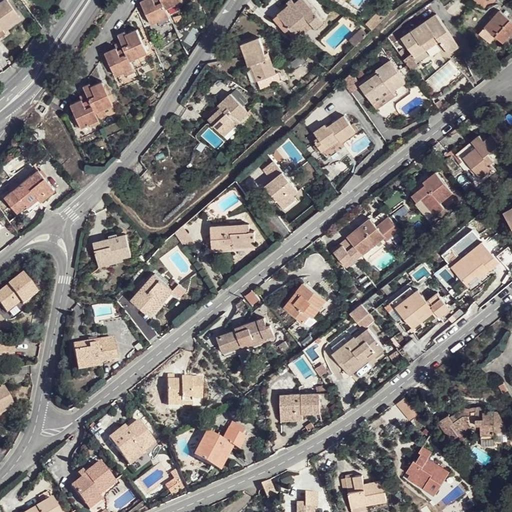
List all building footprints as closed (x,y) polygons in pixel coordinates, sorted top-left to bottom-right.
[(153,0),(143,5),(152,27),(169,19),(167,13),(185,5),(182,0),(153,0)] [(288,9),(282,14),(299,35),(314,23),(319,28),(321,31),(330,24),(311,0),(303,0),(299,4),(300,5),(297,8),(294,4),(288,9)] [(0,29),(5,25),(20,15),(13,5),(8,8),(5,3),(0,6),(0,29)] [(511,21),(499,11),(485,29),(503,44),(510,35),(511,33),(511,21)] [(299,35),(282,14),(277,17),(298,44),(319,28),(314,23),(299,35)] [(440,44),(447,51),(448,31),(436,17),(403,42),(418,61),(427,54),(423,49),(435,39),(440,44)] [(448,31),(447,51),(451,54),(456,50),(461,46),(448,31)] [(124,74),(134,69),(132,65),(149,57),(138,33),(128,38),(126,34),(119,38),(122,45),(116,48),(118,51),(107,56),(118,78),(124,74)] [(271,56),(269,52),(263,36),(244,44),(252,64),(254,63),(261,80),(269,77),(272,85),(286,79),(284,75),(282,71),(281,72),(274,56),(271,56)] [(423,49),(427,54),(440,44),(435,39),(423,49)] [(380,72),(362,85),(372,100),(391,87),(395,91),(402,87),(409,82),(392,59),(378,69),(380,72)] [(137,75),(134,69),(124,74),(127,79),(137,75)] [(360,82),(362,85),(380,72),(378,69),(360,82)] [(88,127),(98,122),(94,115),(112,106),(101,84),(90,89),(88,86),(82,89),(85,96),(78,99),(80,102),(69,108),(79,131),(88,127)] [(212,119),(224,132),(237,121),(239,124),(252,113),(235,94),(222,104),(224,107),(218,113),(212,119)] [(327,122),(315,130),(320,136),(315,140),(323,150),(340,138),(342,141),(350,136),(357,130),(345,114),(329,125),(327,122)] [(237,121),(224,132),(227,135),(239,124),(237,121)] [(99,126),(98,122),(88,127),(89,130),(99,126)] [(479,139),(476,142),(480,148),(468,158),(479,173),(482,171),(487,178),(498,168),(495,165),(498,162),(493,154),(506,143),(511,139),(501,126),(493,132),(495,135),(487,141),(483,136),(479,139)] [(480,148),(476,142),(460,155),(464,161),(468,158),(480,148)] [(283,204),(295,195),(297,193),(300,191),(284,171),(267,185),(283,204)] [(20,211),(25,208),(35,200),(37,202),(52,190),(38,172),(4,200),(16,215),(20,211)] [(438,217),(439,216),(440,215),(441,174),(440,172),(427,183),(428,186),(421,192),(414,197),(420,203),(424,199),(438,217)] [(440,215),(439,216),(450,209),(445,203),(457,194),(441,174),(440,215)] [(54,192),(52,190),(37,202),(39,205),(54,192)] [(297,198),(295,195),(283,204),(285,207),(297,198)] [(35,200),(25,208),(27,210),(37,202),(35,200)] [(362,228),(351,237),(352,238),(354,241),(351,243),(349,240),(336,251),(350,267),(365,255),(366,255),(388,237),(374,219),(362,228)] [(238,249),(261,244),(258,233),(253,234),(251,226),(214,235),(219,259),(230,257),(240,255),(239,252),(238,249)] [(97,252),(99,261),(115,257),(116,259),(123,258),(131,256),(126,236),(95,243),(97,252)] [(455,267),(465,281),(487,264),(490,268),(495,265),(500,261),(484,240),(461,258),(463,261),(455,267)] [(261,247),(261,244),(238,249),(239,252),(261,247)] [(115,257),(99,261),(100,267),(124,261),(123,258),(116,259),(115,257)] [(423,258),(403,274),(406,277),(425,261),(423,258)] [(463,261),(461,258),(453,264),(455,267),(463,261)] [(490,268),(487,264),(465,281),(468,285),(490,268)] [(38,293),(24,275),(0,293),(0,304),(7,314),(14,308),(21,303),(24,305),(38,293)] [(163,302),(173,291),(158,276),(135,301),(153,317),(159,311),(165,305),(163,302)] [(298,295),(288,307),(307,324),(314,316),(317,318),(325,308),(321,305),(327,297),(308,282),(298,295)] [(399,306),(413,324),(435,307),(437,311),(440,314),(442,318),(453,309),(440,293),(430,301),(421,289),(418,292),(414,286),(395,300),(399,306)] [(176,293),(173,291),(163,302),(165,305),(176,293)] [(255,292),(249,297),(256,305),(262,300),(255,292)] [(332,301),(327,297),(321,305),(325,308),(332,301)] [(373,299),(366,304),(374,313),(380,308),(373,299)] [(395,300),(388,305),(393,311),(399,306),(395,300)] [(361,304),(349,313),(362,331),(375,321),(361,304)] [(435,307),(413,324),(415,328),(437,311),(435,307)] [(472,316),(469,313),(462,318),(465,322),(472,316)] [(322,323),(317,318),(314,316),(307,324),(314,328),(322,323)] [(234,351),(242,362),(259,350),(261,352),(279,338),(267,323),(253,334),(249,337),(250,339),(247,341),(244,343),(241,346),(235,350),(234,351)] [(333,350),(340,358),(344,355),(351,364),(366,352),(370,357),(378,351),(385,346),(370,325),(357,335),(355,333),(333,350)] [(245,337),(247,341),(250,339),(249,337),(253,334),(251,332),(245,337)] [(279,338),(261,352),(263,356),(282,342),(279,338)] [(78,355),(84,372),(99,367),(100,371),(125,363),(117,341),(100,347),(99,344),(93,346),(93,349),(78,355)] [(0,347),(0,361),(13,360),(13,347),(0,347)] [(259,350),(242,362),(245,365),(261,352),(259,350)] [(344,355),(340,358),(350,372),(370,357),(366,352),(351,364),(344,355)] [(99,367),(84,372),(85,375),(100,371),(99,367)] [(172,381),(171,398),(185,399),(185,403),(195,403),(196,400),(207,401),(208,380),(186,379),(185,384),(181,384),(181,381),(176,381),(172,381)] [(0,420),(7,417),(18,412),(8,391),(0,394),(0,420)] [(285,396),(285,416),(301,415),(301,411),(307,411),(308,416),(316,416),(324,416),(323,395),(285,396)] [(406,395),(397,402),(403,411),(410,419),(419,413),(406,395)] [(185,399),(171,398),(171,406),(195,407),(195,403),(185,403),(185,399)] [(301,415),(285,416),(285,421),(308,420),(308,416),(307,411),(301,411),(301,415)] [(453,423),(444,430),(456,446),(462,441),(463,442),(470,436),(469,435),(474,431),(481,431),(481,436),(494,435),(504,434),(500,413),(484,414),(484,411),(477,412),(477,413),(463,414),(464,419),(456,426),(453,423)] [(129,435),(126,432),(119,437),(113,442),(130,465),(147,452),(149,454),(160,445),(144,424),(133,432),(129,435)] [(230,446),(235,449),(239,450),(242,452),(248,441),(232,432),(226,442),(211,434),(197,457),(217,468),(230,446)] [(427,482),(429,448),(423,444),(420,450),(421,451),(417,458),(415,457),(410,467),(417,471),(415,473),(414,475),(427,482)] [(223,471),(235,449),(230,446),(217,468),(223,471)] [(435,452),(429,448),(427,482),(427,488),(439,495),(452,471),(431,459),(435,452)] [(147,452),(130,465),(133,469),(150,456),(149,454),(147,452)] [(85,481),(83,479),(74,487),(87,504),(101,494),(101,495),(118,481),(102,462),(95,468),(88,474),(86,475),(89,479),(85,481)] [(80,474),(83,479),(85,481),(89,479),(86,475),(88,474),(85,470),(80,474)] [(348,480),(355,505),(372,501),(373,506),(390,502),(385,481),(374,484),(374,487),(369,488),(368,486),(365,475),(357,478),(348,480)] [(410,478),(427,488),(427,482),(414,475),(413,475),(410,478)] [(170,495),(183,488),(178,477),(165,484),(170,495)] [(278,489),(274,482),(263,487),(270,502),(281,497),(278,489)] [(314,511),(314,508),(321,508),(321,493),(307,493),(307,502),(299,502),(299,507),(298,507),(298,511),(314,511)] [(101,494),(87,504),(93,510),(106,500),(101,495),(101,494)] [(30,511),(62,511),(54,498),(35,509),(30,511)] [(372,501),(355,505),(357,510),(373,506),(372,501)]
